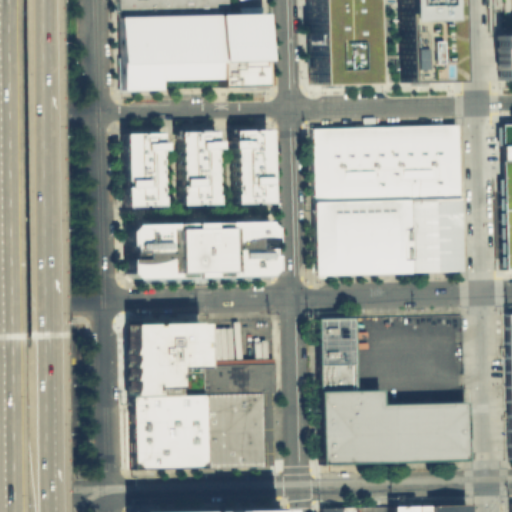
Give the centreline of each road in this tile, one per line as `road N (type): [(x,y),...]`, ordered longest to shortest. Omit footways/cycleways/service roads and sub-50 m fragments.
road 1 (tertiary): [(296,511),(283,0)]
road 2 (secondary): [(511,481),(102,491)]
road 3 (motorway): [(37,380),(25,0)]
road 4 (residential): [(98,302),(91,0)]
road 5 (residential): [(291,297),(98,302)]
road 6 (residential): [(286,107),(94,110)]
road 7 (residential): [(480,291),(482,482)]
road 8 (residential): [(476,102),(286,107)]
road 9 (residential): [(480,291),(291,297)]
road 10 (residential): [(102,491),(98,302)]
road 11 (residential): [(476,102),(480,291)]
road 12 (motorway): [(20,511),(0,340)]
road 13 (motorway): [(39,511),(37,380)]
